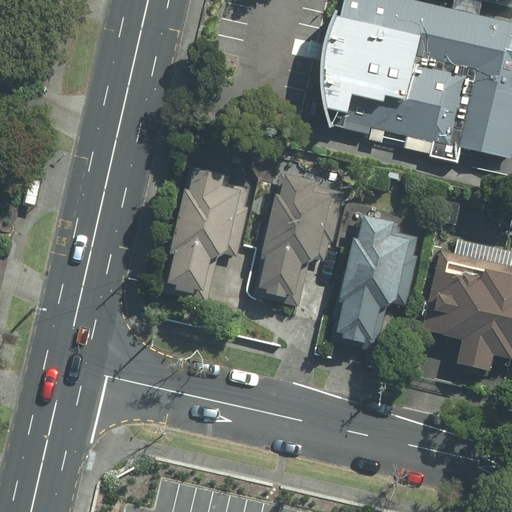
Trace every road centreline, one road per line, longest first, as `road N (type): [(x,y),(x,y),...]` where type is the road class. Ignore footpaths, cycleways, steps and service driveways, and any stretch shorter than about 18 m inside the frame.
road 1 (residential): [(511,470),(65,365)]
road 2 (secondary): [(147,0),(65,365)]
road 3 (secondary): [(65,365),(32,511)]
